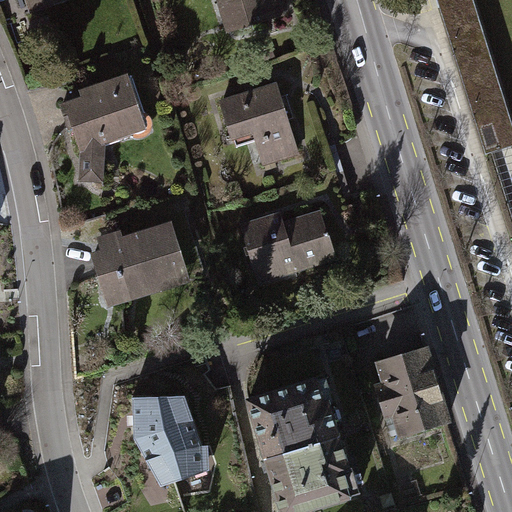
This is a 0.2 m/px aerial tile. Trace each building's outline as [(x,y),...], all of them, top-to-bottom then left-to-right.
[(26,0),(30,9),(57,0),(26,0)] [(278,0),(218,0),(226,27),(282,11),(278,0)] [(436,0),(485,156),(511,148),(511,130),(471,0),(436,0)] [(132,80),(60,105),(77,149),(76,183),(102,184),(104,148),(150,134),(132,80)] [(275,82),(213,100),(225,144),(252,136),(261,165),(297,154),(275,82)] [(283,209),(239,223),(258,281),(332,257),(317,212),(287,222),(283,209)] [(173,221),(90,244),(106,301),(188,278),(173,221)] [(426,350),(378,365),(399,434),(447,419),(426,350)] [(323,371),(248,394),(283,511),(358,490),(323,371)] [(135,398),(135,439),(161,488),(212,470),(211,448),(204,447),(186,398),(135,398)]
